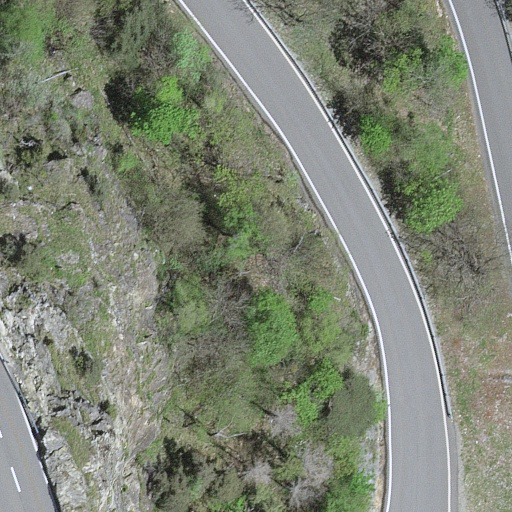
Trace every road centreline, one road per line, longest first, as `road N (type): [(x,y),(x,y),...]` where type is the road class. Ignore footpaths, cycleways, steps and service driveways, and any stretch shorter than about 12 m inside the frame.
road 1 (tertiary): [(417,511),(421,431),(401,316),(291,103),(214,0)]
road 2 (tertiary): [(472,0),(511,138)]
